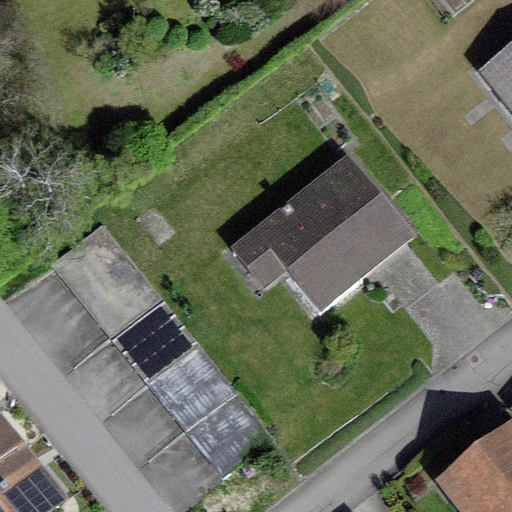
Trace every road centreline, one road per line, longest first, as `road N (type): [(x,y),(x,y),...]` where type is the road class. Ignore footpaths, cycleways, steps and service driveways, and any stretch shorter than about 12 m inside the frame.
road 1 (residential): [(328,511),(511,372)]
road 2 (residential): [(0,347),(132,511)]
